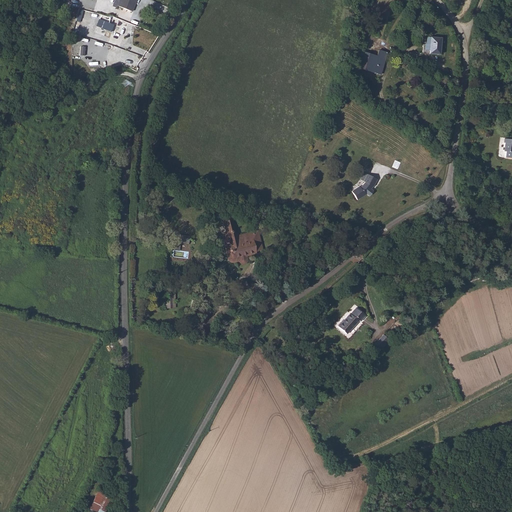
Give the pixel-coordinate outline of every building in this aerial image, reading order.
[(136,0),(119,0),(117,8),(131,14),(136,0)] [(112,31),(114,23),(103,20),(101,28),(112,31)] [(363,50),(367,31),(358,29),(352,33),(350,41),(354,42),(353,48),(363,50)] [(421,36),(420,43),(419,43),(418,49),(423,50),(423,53),(433,55),(434,49),(433,49),(434,38),(425,37),(421,36)] [(380,73),(384,51),(375,49),(374,55),(359,52),(355,68),(380,73)] [(505,151),(505,157),(511,157),(511,139),(505,138),(503,151),(505,151)] [(157,149),(159,140),(152,139),(150,147),(157,149)] [(354,193),(364,199),(368,193),(372,195),(376,190),(373,188),(374,187),(380,179),(370,172),(365,179),(367,180),(364,185),(361,183),(354,193)] [(189,243),(190,235),(173,234),(172,249),(179,250),(180,242),(189,243)] [(249,249),(223,257),(227,268),(253,260),(249,249)] [(164,298),(164,305),(169,304),(169,311),(177,311),(177,306),(174,307),(173,297),(164,298)] [(213,312),(206,307),(199,319),(206,323),(213,312)] [(368,316),(359,307),(353,313),(352,312),(345,320),(344,321),(340,326),(349,334),(363,319),(364,321),(368,316)] [(407,329),(406,327),(396,337),(397,338),(407,329)] [(394,340),(388,334),(380,343),(385,349),(394,340)] [(99,487),(87,511),(104,511),(114,494),(99,487)]
